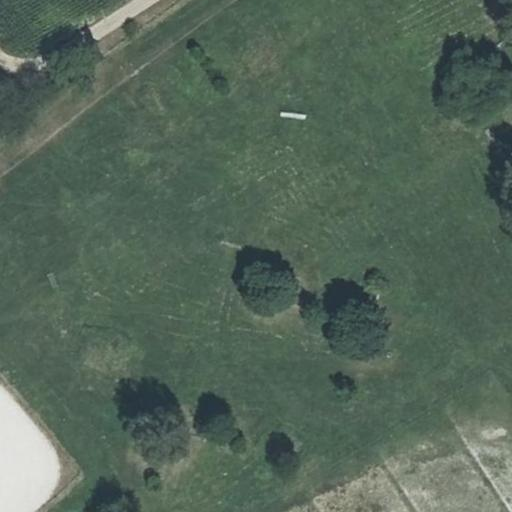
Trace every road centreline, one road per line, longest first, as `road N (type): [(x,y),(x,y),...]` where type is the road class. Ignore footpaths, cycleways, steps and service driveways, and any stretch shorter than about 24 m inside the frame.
road 1 (track): [(0,184),(231,0)]
road 2 (track): [(146,0),(0,99)]
